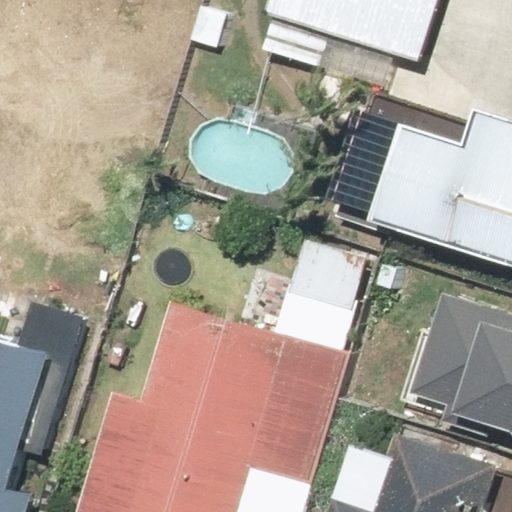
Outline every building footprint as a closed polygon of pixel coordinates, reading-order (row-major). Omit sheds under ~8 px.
[(289,0),(289,2),(448,44),(459,0),(289,0)] [(240,16),(205,8),(188,81),(223,89),(240,16)] [(511,118),(443,95),(408,198),(511,233),(511,118)] [(160,511),(225,511),(240,445),(327,474),(353,358),(274,331),(279,309),(181,277),(156,393),(113,379),(88,488),(160,511)] [(511,314),(459,296),(430,379),(511,407),(511,314)] [(0,309),(0,511),(31,511),(64,327),(0,309)] [(511,511),(511,424),(383,381),(337,511),(511,511)]
